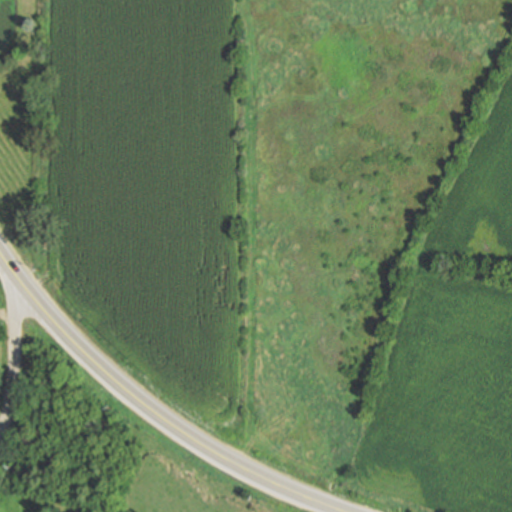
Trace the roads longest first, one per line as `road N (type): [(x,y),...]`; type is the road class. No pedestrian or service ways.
road 1 (primary): [(0,255),(33,300),(149,412),(228,460),(341,511)]
road 2 (residential): [(80,349),(0,443)]
